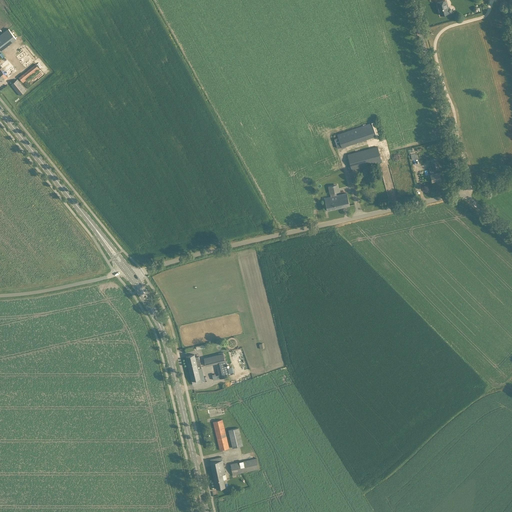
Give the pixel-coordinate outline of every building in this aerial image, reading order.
[(442,15),(443,15),(444,15),(444,14),(448,13),(451,12),(451,11),(451,8),(450,8),(447,8),(444,0),(437,2),(440,15),(442,15)] [(0,34),(0,50),(16,39),(8,29),(0,34)] [(15,55),(25,68),(37,58),(27,45),(15,55)] [(0,80),(4,77),(6,80),(10,76),(16,71),(7,60),(0,65),(0,80)] [(19,77),(23,82),(39,69),(36,64),(19,77)] [(11,84),(20,96),(24,92),(26,91),(17,79),(15,81),(11,84)] [(334,139),(337,148),(341,147),(341,148),(376,136),(371,123),(352,129),(337,135),(338,137),(334,139)] [(350,154),(347,155),(350,167),(351,170),(381,162),(377,147),(352,153),(350,154)] [(431,176),(432,181),(441,179),(439,172),(438,169),(439,168),(436,158),(431,159),(433,170),(434,170),(435,173),(430,174),(431,176)] [(331,197),(324,198),(326,206),(327,211),(349,205),(347,193),(337,195),(336,192),(334,185),(328,186),(331,197)] [(191,355),(186,356),(193,385),(197,384),(205,382),(200,363),(199,356),(195,357),(194,354),(191,355)] [(212,376),(213,380),(229,376),(223,354),(204,358),(205,366),(216,363),(219,374),(212,376)] [(213,421),(220,450),(229,448),(222,419),(213,421)] [(228,430),(233,447),(243,445),(239,427),(228,430)] [(210,459),(216,489),(221,488),(225,487),(223,479),(226,479),(221,457),(210,459)] [(230,464),(232,474),(259,469),(257,458),(230,464)]
